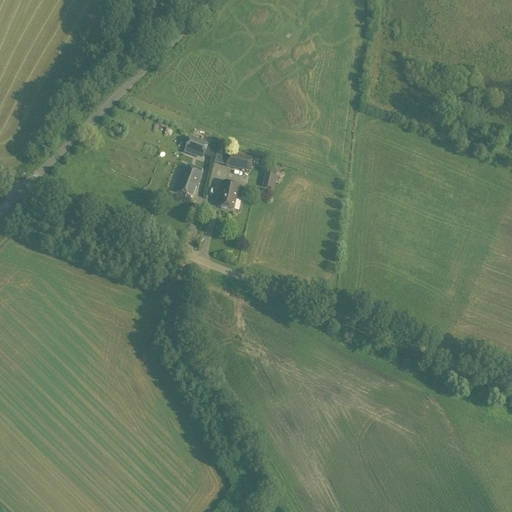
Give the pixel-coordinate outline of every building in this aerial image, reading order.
[(204,157),(208,145),(189,138),(185,150),(204,157)] [(250,173),(253,159),(229,154),(226,167),(250,173)] [(197,186),(201,174),(184,168),(180,180),(181,180),(177,192),(191,198),(196,186),(197,186)] [(276,177),(277,171),(269,169),(268,175),(265,174),(262,188),(274,190),(277,177),(276,177)] [(233,211),(238,187),(222,183),(219,196),(221,197),(218,207),(220,208),(221,210),(225,211),(227,209),(233,211)]
